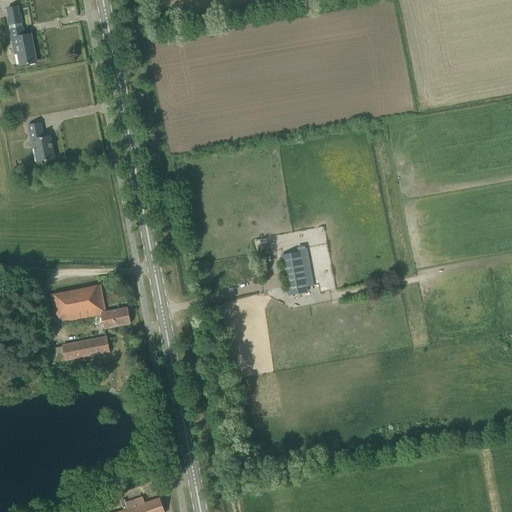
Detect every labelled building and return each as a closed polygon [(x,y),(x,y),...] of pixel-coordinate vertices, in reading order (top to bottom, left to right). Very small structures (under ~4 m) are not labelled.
[(17,53),(20,66),(36,63),(31,34),(24,35),(18,7),(17,7),(15,0),(6,0),(5,0),(7,9),(6,9),(15,54),(17,53)] [(43,137),(41,123),(27,125),(30,140),(32,139),(36,163),(55,159),(50,136),(43,137)] [(304,288),(315,286),(307,248),(298,250),(298,252),(282,255),(289,295),(305,292),(304,288)] [(105,311),(100,285),(50,295),(55,322),(101,314),(104,329),(130,324),(127,307),(105,311)] [(109,352),(106,337),(62,346),(65,360),(109,352)] [(144,504),(142,497),(126,503),(128,509),(118,511),(163,511),(159,498),(144,504)]
